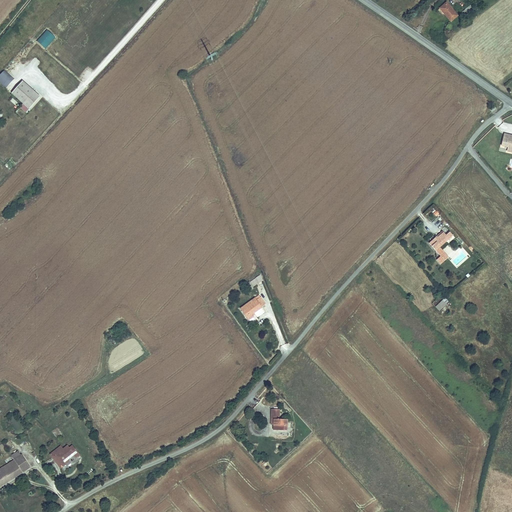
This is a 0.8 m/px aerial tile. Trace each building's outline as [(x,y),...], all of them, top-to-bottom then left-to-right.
[(447,3),(440,9),(451,23),(458,17),(447,3)] [(471,4),(458,13),(464,21),(471,15),(467,11),(473,7),(471,4)] [(36,41),(45,48),(55,37),(46,29),(36,41)] [(15,78),(5,69),(0,74),(0,82),(6,88),(15,78)] [(11,94),(29,109),(39,97),(22,82),(11,94)] [(10,105),(4,110),(9,115),(15,109),(10,105)] [(511,135),(506,134),(503,146),(509,147),(508,151),(511,152),(511,135)] [(443,234),(430,245),(443,258),(438,262),(442,266),(451,259),(442,250),(455,238),(451,234),(447,238),(443,234)] [(252,286),(263,281),(260,275),(249,280),(252,286)] [(258,295),(239,307),(248,321),(254,317),(252,314),(265,304),(258,295)] [(445,298),(435,307),(439,311),(446,305),(448,308),(451,305),(445,298)] [(273,416),(273,424),(273,430),(286,430),(286,418),(278,418),(278,408),(271,408),(271,416),(273,416)] [(54,457),(63,450),(60,447),(50,455),(60,468),(68,462),(67,461),(60,465),(54,457)] [(67,447),(63,450),(54,457),(60,465),(67,461),(73,456),(75,459),(79,457),(72,447),(69,449),(67,447)] [(13,460),(0,468),(0,486),(28,468),(17,449),(10,454),(13,460)]
